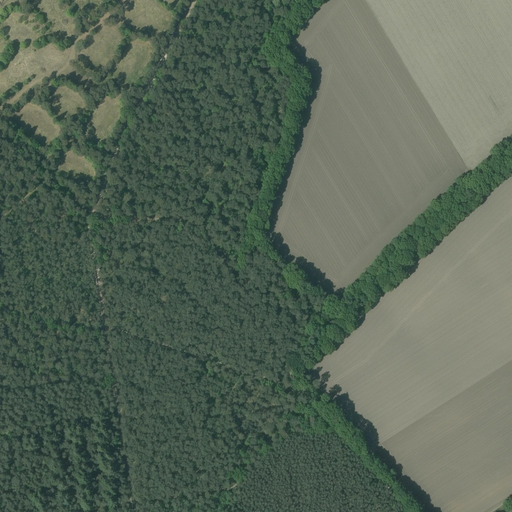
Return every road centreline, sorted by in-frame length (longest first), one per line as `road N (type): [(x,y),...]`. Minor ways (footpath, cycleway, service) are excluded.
road 1 (track): [(97,215),(131,504)]
road 2 (track): [(97,215),(193,0)]
road 3 (track): [(244,292),(195,223),(97,215)]
